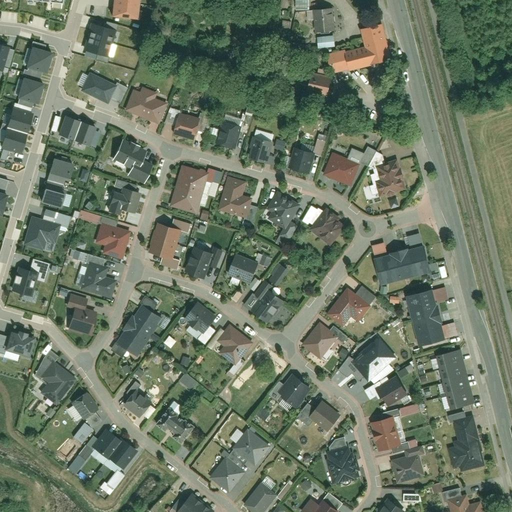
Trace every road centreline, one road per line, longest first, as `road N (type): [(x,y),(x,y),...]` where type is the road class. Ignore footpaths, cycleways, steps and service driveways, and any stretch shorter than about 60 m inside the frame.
road 1 (tertiary): [(511,456),(446,200)]
road 2 (residential): [(277,340),(355,410),(372,480),(359,511)]
road 3 (residential): [(361,228),(314,190),(171,150)]
road 4 (tertiary): [(446,200),(393,0)]
road 5 (residential): [(92,376),(124,423),(232,511)]
road 6 (residential): [(277,340),(136,258)]
road 7 (residential): [(361,228),(277,340)]
road 8 (residential): [(136,258),(112,326),(89,354),(92,376)]
